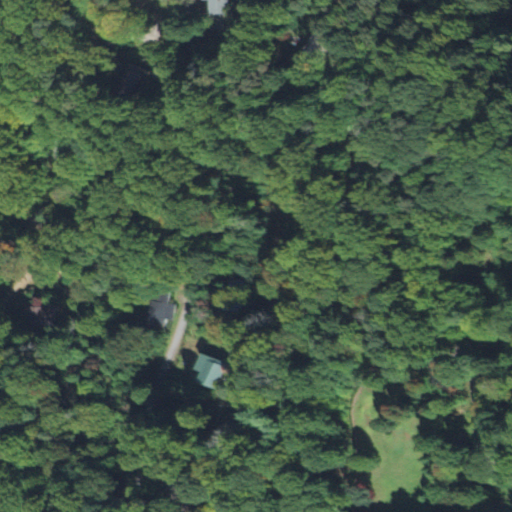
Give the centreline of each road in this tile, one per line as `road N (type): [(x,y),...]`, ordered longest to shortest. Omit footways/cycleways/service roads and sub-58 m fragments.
road 1 (residential): [(91,54),(120,37),(150,40),(209,120),(228,172),(227,238),(162,363),(118,511),(311,486)]
road 2 (residential): [(310,511),(311,381),(361,305),(369,253),(369,154),(345,94),(346,67),(370,37),(443,0)]
road 3 (residential): [(211,511),(267,276),(273,151),(246,77),(249,53)]
road 4 (residential): [(41,218),(69,98),(91,54)]
road 5 (residential): [(0,369),(41,218)]
